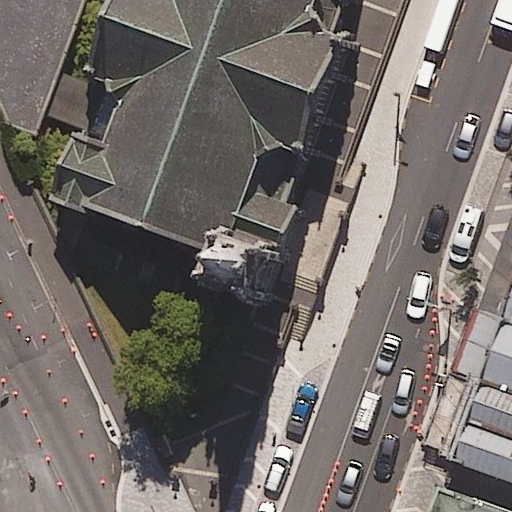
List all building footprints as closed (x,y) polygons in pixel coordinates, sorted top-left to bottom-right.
[(376,0),(139,0),(65,209),(167,245),(150,293),(258,331),(376,0)] [(511,317),(510,317),(488,379),(511,387),(511,317)] [(511,387),(488,379),(474,419),(511,432),(511,387)] [(511,432),(474,419),(460,458),(511,477),(511,432)] [(511,511),(511,509),(446,486),(436,511),(511,511)]
